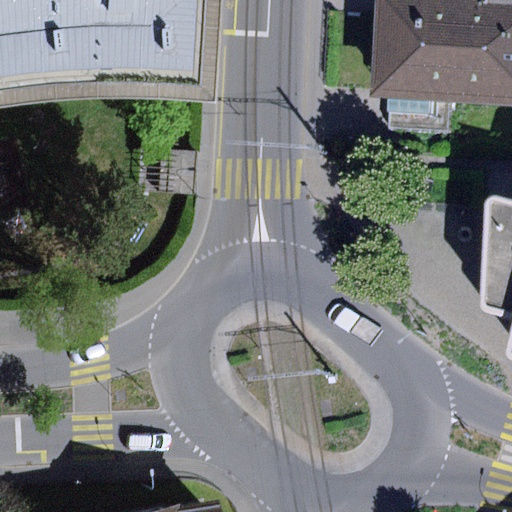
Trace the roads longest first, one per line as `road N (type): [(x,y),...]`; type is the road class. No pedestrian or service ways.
road 1 (residential): [(262,270),(269,0)]
road 2 (tertiary): [(0,438),(181,435),(248,448)]
road 3 (tertiary): [(430,427),(410,367),(314,282),(262,270)]
road 4 (tertiary): [(191,319),(86,362),(0,372)]
road 5 (tertiary): [(191,319),(184,347),(197,396),(248,448)]
road 6 (tertiary): [(316,497),(347,501),(400,483),(424,451),(430,427)]
